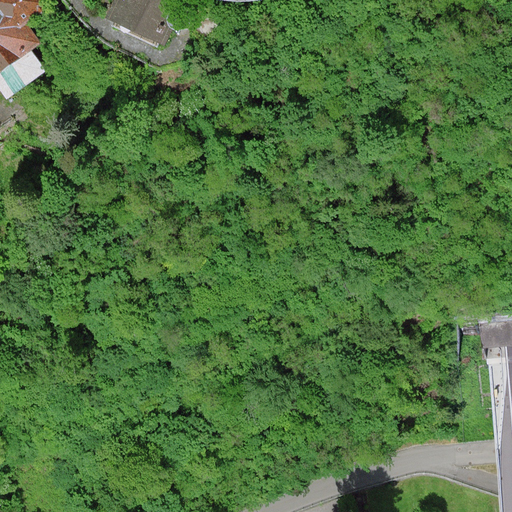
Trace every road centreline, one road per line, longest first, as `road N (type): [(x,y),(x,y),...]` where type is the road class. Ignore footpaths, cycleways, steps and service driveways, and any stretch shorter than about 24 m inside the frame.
road 1 (motorway): [(490,0),(511,221)]
road 2 (residential): [(278,511),(424,462)]
